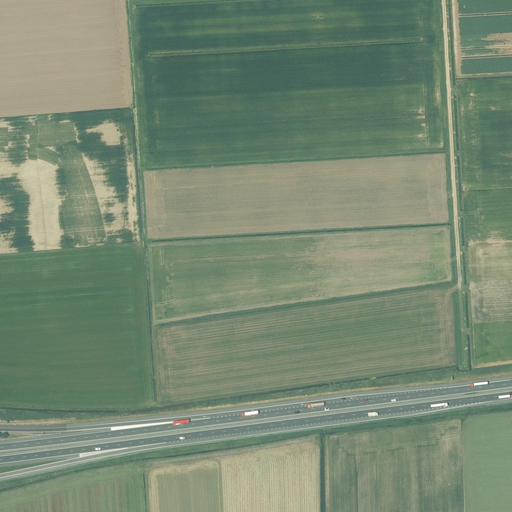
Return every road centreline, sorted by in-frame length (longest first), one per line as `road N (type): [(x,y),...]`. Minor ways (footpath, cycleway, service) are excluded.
road 1 (track): [(464,354),(443,0)]
road 2 (motorway): [(165,438),(511,394)]
road 3 (motorway): [(511,383),(211,421)]
road 4 (motorway): [(211,421),(0,447)]
road 5 (motorway): [(211,421),(0,429)]
road 6 (motorway): [(0,475),(165,438)]
road 7 (motorway): [(0,459),(165,438)]
